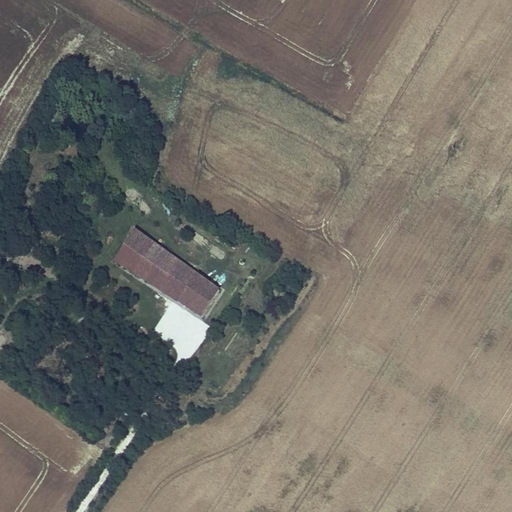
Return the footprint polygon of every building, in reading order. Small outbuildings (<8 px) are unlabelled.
[(140,272),(159,244),(121,217),(104,241),(114,247),(111,253),(140,272)] [(208,316),(225,289),(159,244),(140,272),(167,290),(173,280),(186,289),(180,298),(208,316)] [(167,290),(180,298),(186,289),(173,280),(167,290)] [(208,316),(214,319),(231,293),(225,289),(208,316)] [(70,329),(74,323),(81,311),(71,305),(60,322),(70,329)] [(95,342),(105,326),(81,311),(74,323),(80,326),(77,332),(95,342)] [(112,377),(119,365),(101,354),(93,365),(112,377)]
